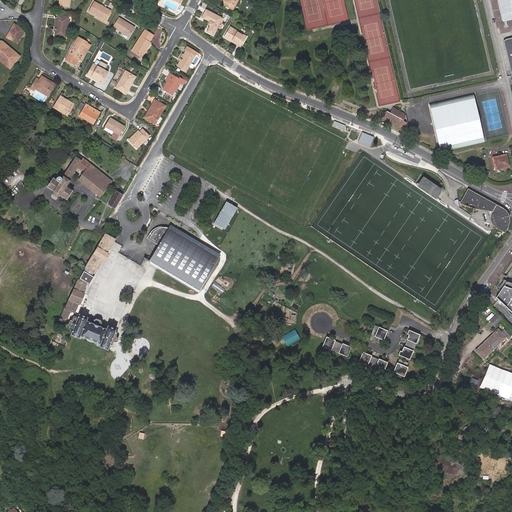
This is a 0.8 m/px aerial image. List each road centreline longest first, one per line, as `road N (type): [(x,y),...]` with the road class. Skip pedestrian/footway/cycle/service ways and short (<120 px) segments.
road 1 (residential): [(511,198),(241,71),(212,50)]
road 2 (residential): [(39,21),(35,46),(43,63),(128,109),(180,28)]
road 3 (unclassified): [(133,203),(212,50)]
road 4 (residential): [(451,340),(405,319),(388,349),(322,324)]
